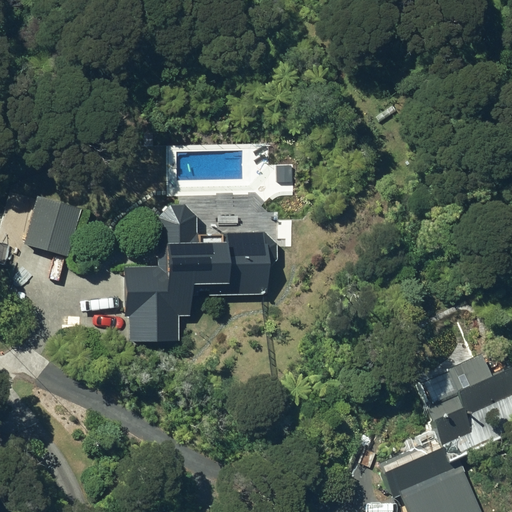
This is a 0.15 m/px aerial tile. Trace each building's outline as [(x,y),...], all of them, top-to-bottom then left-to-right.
[(29,244),(69,256),(83,210),(42,199),(29,244)] [(121,271),(121,314),(126,314),(126,337),(170,337),(170,291),(255,291),(255,272),(268,259),(268,244),(256,232),(216,232),(217,235),(217,239),(188,239),(188,217),(179,207),(165,207),(154,217),(154,253),(155,271),(121,271)] [(47,267),(9,265),(7,298),(44,300),(47,267)] [(484,356),(444,374),(450,389),(426,399),(444,439),(381,467),(393,494),(403,490),(411,511),(477,511),(480,511),(458,461),(455,455),(511,429),(511,380),(498,350),(484,356)] [(385,511),(364,477),(306,511),(385,511)]
